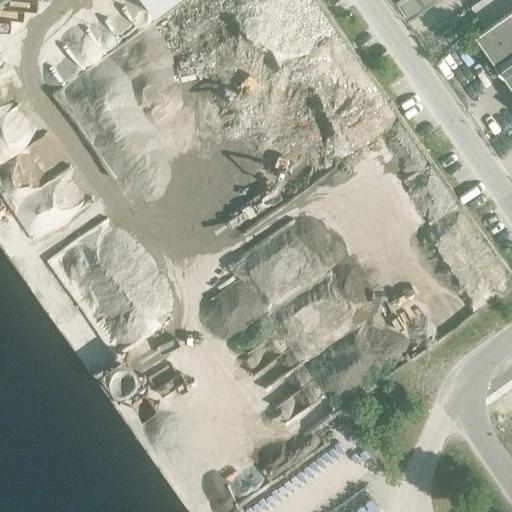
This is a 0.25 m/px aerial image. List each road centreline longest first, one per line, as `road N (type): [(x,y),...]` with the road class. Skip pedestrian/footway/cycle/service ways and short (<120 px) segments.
road 1 (unknown): [(42,0),(26,25),(23,70),(106,182),(156,218),(176,219),(194,209),(223,163)]
road 2 (unclassified): [(511,208),(365,0)]
road 3 (unclassified): [(511,485),(473,430),(466,404),(480,364),(511,340)]
